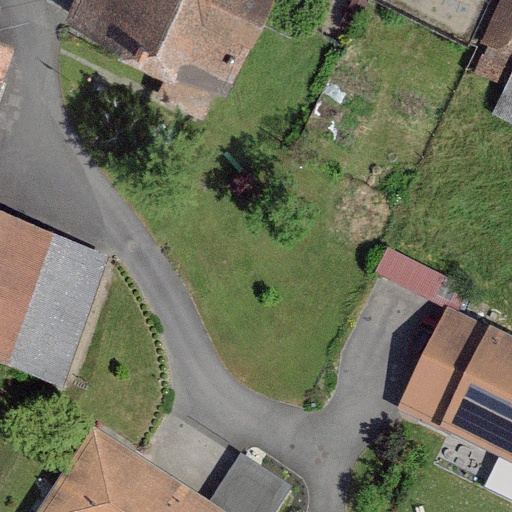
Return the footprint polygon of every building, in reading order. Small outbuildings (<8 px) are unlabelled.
[(279,0),(91,0),(82,20),(179,65),(163,100),(222,127),(279,0)] [(511,0),(507,0),(469,75),(508,95),(511,86),(511,0)] [(0,109),(17,57),(0,51),(0,374),(71,398),(114,268),(0,230),(0,109)] [(511,99),(499,125),(511,131),(511,99)] [(511,337),(474,414),(511,433),(511,337)] [(216,511),(99,436),(50,511),(216,511)]
